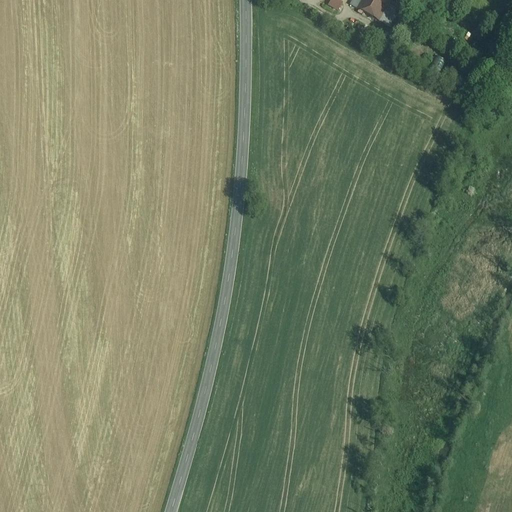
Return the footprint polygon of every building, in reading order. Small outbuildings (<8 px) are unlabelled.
[(333,0),(330,7),(341,13),(345,4),(338,0),(333,0)] [(354,0),(350,7),(357,10),(362,0),(354,0)] [(392,0),(362,0),(357,10),(380,23),(386,13),(392,0)] [(393,17),(386,13),(380,23),(387,28),(393,17)] [(410,48),(393,39),(389,45),(380,40),(377,46),(420,70),(427,58),(432,61),(432,54),(416,46),(410,48)]
